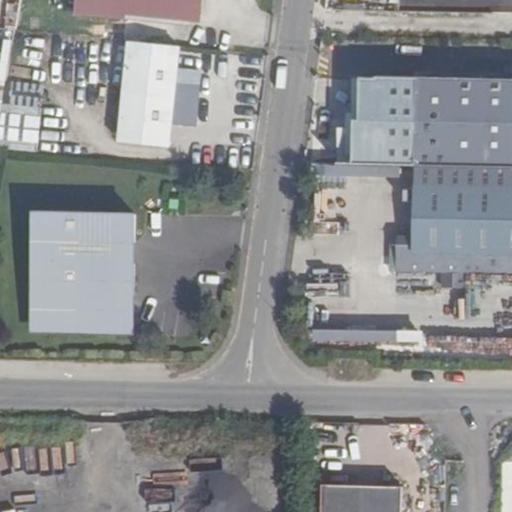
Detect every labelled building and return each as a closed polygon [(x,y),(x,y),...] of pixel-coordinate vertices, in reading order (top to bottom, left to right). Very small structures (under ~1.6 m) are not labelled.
[(134,0),(84,0),(83,12),(133,17),(134,0)] [(182,46),(132,41),(123,144),(171,148),(182,46)] [(419,167),(511,170),(511,82),(380,79),(380,80),(365,80),(364,122),(358,122),(357,166),(419,167)] [(401,241),(400,272),(511,274),(511,170),(419,167),(417,240),(401,241)] [(38,212),(35,322),(126,324),(127,295),(137,295),(138,265),(132,265),(132,244),(139,244),(139,215),(38,212)] [(127,295),(126,324),(136,325),(137,295),(127,295)] [(412,511),(413,486),(317,482),(316,511),(412,511)]
